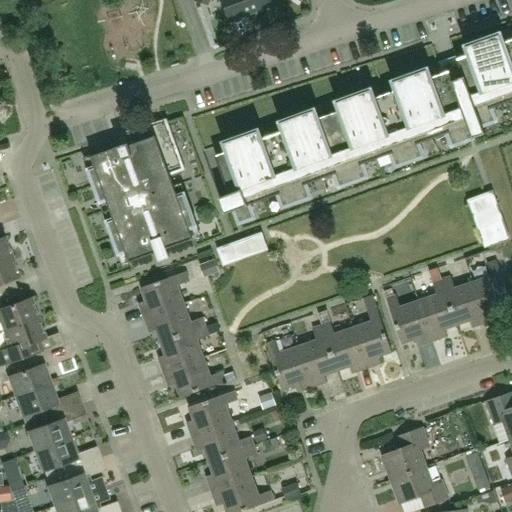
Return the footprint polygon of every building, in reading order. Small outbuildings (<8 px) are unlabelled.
[(218,0),(226,21),(268,5),(266,0),(218,0)] [(392,154),(396,166),(423,156),(419,144),(449,133),(453,146),(486,134),(484,126),(495,121),(491,109),(511,101),(511,38),(503,42),(500,34),(466,46),(469,54),(456,59),(459,67),(430,77),(427,69),(393,82),(396,90),(374,98),(371,90),(337,102),(340,110),(317,118),(314,110),(281,123),(284,131),(261,139),(258,131),(224,143),(227,151),(215,155),(229,194),(219,198),(225,214),(235,210),(239,223),(254,218),(249,205),(279,194),(283,207),(310,197),(306,185),(335,174),(340,186),(367,177),(362,164),(392,154)] [(123,135),(127,144),(91,157),(95,168),(89,171),(100,202),(106,200),(114,220),(108,222),(119,254),(125,252),(129,263),(156,253),(159,262),(170,258),(167,249),(193,239),(189,229),(195,226),(184,194),(178,197),(169,174),(182,169),(165,122),(123,135)] [(493,191),(468,199),(484,248),(509,240),(493,191)] [(262,233),(216,250),(222,268),(269,251),(262,233)] [(0,260),(11,257),(4,237),(0,238),(0,260)] [(0,260),(0,296),(17,290),(16,290),(12,279),(18,277),(11,257),(0,260)] [(215,259),(200,265),(204,277),(219,272),(215,259)] [(473,282),(487,323),(502,318),(499,311),(511,306),(511,305),(497,261),(487,265),(491,276),(473,282)] [(438,268),(429,271),(433,283),(442,280),(438,268)] [(144,318),(185,303),(178,286),(189,282),(186,272),(141,288),(145,301),(138,304),(144,318)] [(487,323),(473,282),(455,288),(451,277),(442,280),(457,326),(470,321),(472,328),(487,323)] [(436,295),(418,301),(432,342),(447,337),(445,330),(457,326),(442,280),(433,283),(432,283),(436,295)] [(17,290),(0,296),(0,328),(1,331),(38,318),(30,298),(24,300),(20,289),(16,290),(17,290)] [(432,342),(418,301),(400,307),(396,296),(387,299),(402,345),(415,340),(418,347),(432,342)] [(185,303),(144,318),(149,333),(156,330),(160,343),(205,326),(202,317),(191,321),(185,303)] [(371,321),(353,328),(367,368),(382,363),(379,356),(392,352),(376,307),(367,310),(371,321)] [(1,331),(7,347),(0,349),(0,366),(8,363),(33,355),(42,352),(38,340),(45,338),(38,318),(1,331)] [(220,331),(217,322),(207,326),(210,334),(220,331)] [(331,323),(322,326),(337,371),(350,367),(352,374),(367,368),(353,328),(335,334),(331,323)] [(205,326),(160,343),(165,355),(158,358),(163,372),(204,358),(198,340),(209,336),(205,326)] [(316,340),(298,347),(312,387),(327,382),(325,375),(337,371),(322,326),(312,329),(316,340)] [(312,387),(298,347),(280,353),(277,342),(267,345),(282,390),(295,386),(298,393),(312,387)] [(33,355),(8,363),(0,366),(0,383),(8,381),(14,397),(50,384),(43,365),(47,364),(42,352),(33,355)] [(211,376),(204,358),(163,372),(169,387),(176,385),(180,398),(225,381),(222,372),(211,376)] [(56,400),(50,384),(14,397),(21,418),(23,417),(26,424),(81,404),(77,393),(56,400)] [(192,437),(233,423),(226,405),(237,401),(234,391),(189,407),(193,420),(187,423),(192,437)] [(272,392),(259,397),(263,410),(277,405),(272,392)] [(510,440),(511,438),(511,392),(486,402),(494,426),(503,422),(510,440)] [(86,416),(81,404),(26,424),(28,431),(26,432),(34,452),(70,439),(64,424),(86,416)] [(233,423),(192,437),(197,452),(204,450),(209,462),(254,446),(250,437),(239,441),(233,423)] [(264,428),(253,432),(257,443),(268,439),(264,428)] [(390,481),(427,467),(420,450),(429,447),(422,428),(399,437),(403,448),(381,456),(390,481)] [(76,455),(70,439),(34,452),(41,472),(43,471),(46,479),(101,459),(97,447),(76,455)] [(254,446),(209,462),(213,474),(206,477),(212,492),(252,477),(246,459),(257,455),(254,446)] [(105,470),(101,459),(46,479),(48,486),(46,487),(54,507),(105,488),(101,477),(86,482),(84,478),(105,470)] [(433,484),(427,467),(390,481),(399,505),(421,496),(425,508),(449,499),(442,480),(433,484)] [(23,486),(19,475),(7,479),(11,491),(23,486)] [(252,477),(212,492),(217,506),(224,504),(226,511),(241,511),(273,500),(270,491),(259,495),(252,477)] [(298,482),(282,488),(287,500),(302,494),(298,482)] [(511,485),(501,490),(505,502),(511,499),(511,485)] [(0,498),(10,497),(9,486),(0,486),(0,498)] [(15,501),(27,497),(23,486),(11,491),(15,501)] [(105,488),(54,507),(55,511),(120,511),(117,502),(95,509),(94,505),(109,499),(105,488)] [(494,492),(475,497),(478,505),(487,503),(488,506),(497,502),(494,492)]
